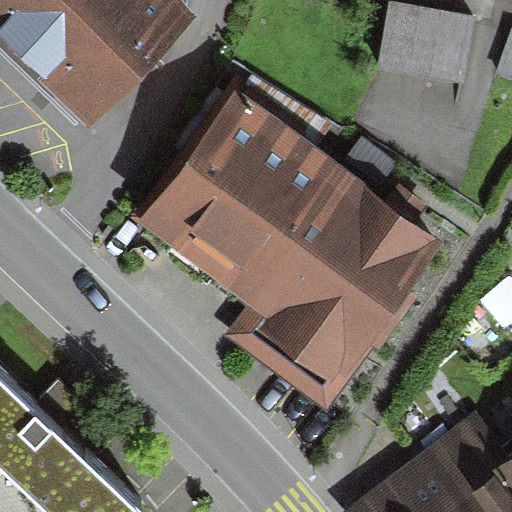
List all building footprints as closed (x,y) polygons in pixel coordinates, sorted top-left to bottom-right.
[(0,0),(0,7),(89,94),(181,0),(0,0)] [(425,0),(394,0),(382,57),(460,75),(474,11),(425,0)] [(511,24),(496,68),(511,73),(511,24)] [(234,71),(130,210),(247,297),(224,329),(330,407),(422,283),(405,271),(440,224),(234,71)] [(0,357),(0,511),(123,511),(143,491),(61,414),(0,357)] [(344,501),(352,511),(511,511),(511,389),(484,411),(475,399),(344,501)]
